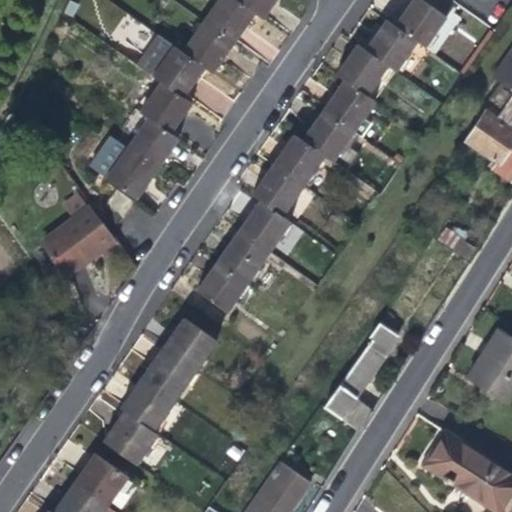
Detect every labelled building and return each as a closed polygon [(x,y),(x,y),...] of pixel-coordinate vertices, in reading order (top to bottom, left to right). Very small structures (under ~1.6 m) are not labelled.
[(216,0),(203,20),(233,42),(242,29),(253,12),(236,0),(216,0)] [(236,0),(253,12),(262,18),(272,5),(275,0),(236,0)] [(412,0),(409,6),(395,24),(417,40),(425,45),(456,1),(454,0),(412,0)] [(378,30),(365,47),(387,63),(396,70),(417,40),(395,24),(387,18),(378,30)] [(203,20),(181,50),(205,67),(212,72),(222,58),(233,42),(203,20)] [(152,75),(159,80),(184,97),(195,81),(205,67),(181,50),(173,45),(159,35),(138,65),(152,75)] [(336,72),(344,78),(366,93),(387,63),(365,47),(358,42),(345,60),(336,72)] [(501,81),(511,89),(511,47),(491,75),(501,81)] [(333,94),(323,107),(354,129),(374,99),(366,93),(344,78),(333,94)] [(139,110),(147,116),(172,133),(183,115),(192,103),(184,97),(159,80),(139,110)] [(511,94),(497,115),(486,107),(464,141),(494,163),(491,169),(509,182),(511,177),(511,94)] [(313,122),(302,137),(325,153),(333,159),(354,129),(323,107),(313,122)] [(178,137),(172,133),(147,116),(126,147),(157,169),(168,152),(178,137)] [(287,144),(275,162),(304,183),(325,153),(302,137),(296,132),(287,144)] [(148,182),(157,169),(126,147),(110,135),(89,165),(136,200),(148,182)] [(253,193),(260,198),(282,213),(304,183),(275,162),(264,177),(253,193)] [(134,202),(115,189),(105,206),(122,219),(134,202)] [(90,257),(113,239),(89,206),(88,207),(78,193),(63,204),(74,218),(41,241),(66,275),(90,257)] [(290,219),(282,213),(260,198),(249,215),(239,229),(269,250),(290,219)] [(276,246),(286,254),(302,232),(292,225),(276,246)] [(248,280),(269,250),(239,229),(228,245),(218,259),(248,280)] [(466,258),(474,248),(460,238),(453,249),(466,258)] [(227,311),(248,280),(218,259),(208,275),(197,291),(227,311)] [(176,329),(162,348),(196,371),(217,340),(184,317),(176,329)] [(341,418),(358,430),(360,431),(374,409),(356,396),(374,372),(399,336),(380,323),(325,404),(343,416),(341,418)] [(466,377),(505,402),(511,390),(511,337),(497,328),(483,351),(466,377)] [(153,362),(141,378),(174,402),(196,371),(162,348),(153,362)] [(121,407),(125,411),(154,431),(174,402),(141,378),(125,401),(121,407)] [(157,433),(154,431),(125,411),(113,429),(104,441),(135,464),(157,433)] [(433,470),(498,511),(511,487),(511,474),(447,432),(425,465),(433,470)] [(86,468),(74,485),(106,507),(129,475),(97,453),(86,468)] [(248,511),(288,511),(291,509),(309,483),(283,464),(248,511)] [(64,499),(54,511),(102,511),(106,507),(74,485),(64,499)]
